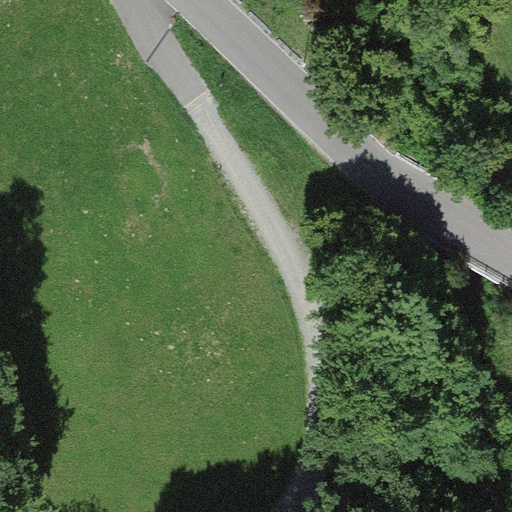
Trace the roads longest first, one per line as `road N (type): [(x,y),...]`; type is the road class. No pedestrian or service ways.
road 1 (track): [(130,0),(232,152),(309,299),(322,446),(293,511)]
road 2 (residential): [(198,0),(346,146),(399,188),(511,253)]
